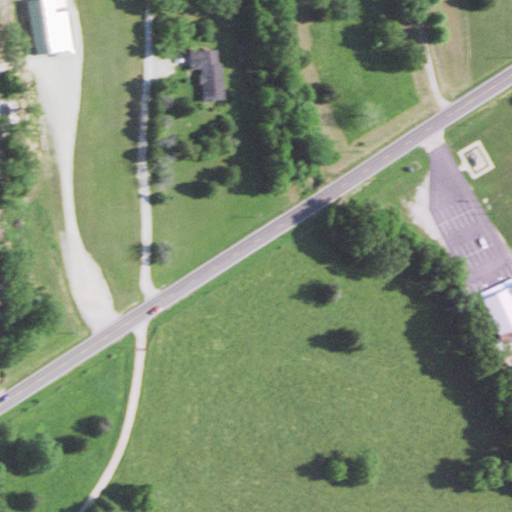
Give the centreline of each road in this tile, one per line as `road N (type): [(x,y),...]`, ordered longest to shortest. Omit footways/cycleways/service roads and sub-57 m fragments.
road 1 (secondary): [(0,402),(140,318),(511,68)]
road 2 (residential): [(188,61),(162,67),(149,84),(149,311)]
road 3 (residential): [(140,318),(130,428),(80,511)]
